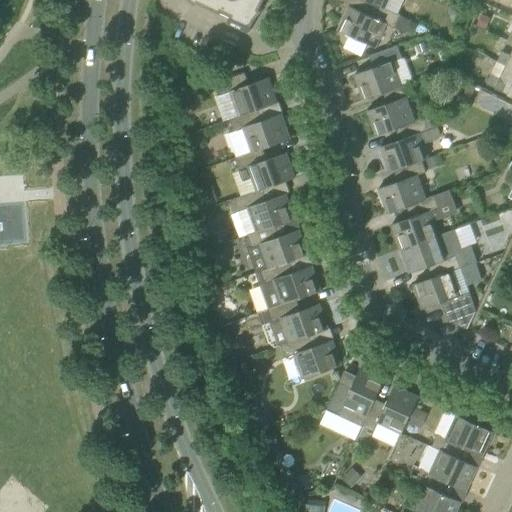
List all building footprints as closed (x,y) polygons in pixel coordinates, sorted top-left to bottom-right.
[(197,0),(233,17),(232,21),(251,30),(264,0),(197,0)] [(365,0),(373,3),(384,8),(385,8),(388,0),(365,0)] [(350,6),(338,30),(375,47),(386,24),(395,28),(395,27),(399,19),(401,16),(385,8),(384,8),(373,3),(373,4),(368,14),(350,6)] [(477,25),(486,29),(491,18),(483,14),(477,25)] [(411,22),(407,31),(415,35),(419,26),(411,22)] [(428,50),(425,42),(416,45),(419,53),(428,50)] [(364,99),(383,92),(402,85),(393,62),(402,59),(398,45),(369,55),(374,68),(355,75),(364,99)] [(506,64),(511,66),(511,52),(511,54),(503,50),(498,60),(506,64)] [(511,66),(506,64),(500,78),(492,74),(487,84),(511,95),(511,66)] [(245,72),(218,82),(222,95),(230,92),(239,115),(239,116),(258,110),(278,103),(269,77),(250,84),(245,72)] [(387,104),(368,111),(377,136),(396,128),(415,121),(406,98),(415,95),(411,82),(402,85),(383,92),(387,104)] [(469,101),(477,86),(467,82),(463,91),(469,101)] [(480,91),(474,105),(505,118),(511,103),(480,91)] [(291,139),(282,114),(262,121),(258,110),(239,116),(239,115),(230,119),(235,132),(228,134),(236,157),(252,151),(252,152),(263,148),(263,149),(291,139)] [(381,147),(390,172),(394,171),(394,170),(422,160),(428,158),(423,144),(440,138),(441,134),(434,114),(415,121),(396,128),(400,140),(381,147)] [(295,178),(286,153),(267,160),(263,149),(263,148),(252,152),(252,151),(236,157),(235,158),(239,171),(233,173),(241,196),(257,191),(262,189),(263,189),(295,178)] [(429,168),(444,163),(441,154),(426,159),(429,168)] [(388,213),(407,206),(426,199),(417,175),(426,172),(422,160),(394,170),(394,171),(398,181),(379,188),(388,213)] [(213,186),(198,192),(204,208),(219,202),(213,186)] [(276,225),(295,218),(286,193),(267,200),(263,189),(262,189),(257,191),(241,196),(234,198),(247,235),(256,231),(257,232),(276,225)] [(411,217),(392,224),(401,249),(439,235),(430,212),(439,208),(435,195),(426,199),(407,206),(411,217)] [(207,220),(195,223),(200,239),(212,235),(207,220)] [(250,243),(252,248),(248,249),(256,272),(270,267),(270,268),(289,262),(308,255),(299,230),(280,237),(276,225),(257,232),(256,231),(247,235),(248,236),(243,238),(246,245),(250,243)] [(401,249),(410,273),(429,266),(433,277),(461,268),(456,255),(447,258),(439,235),(401,249)] [(321,291),(312,266),(293,273),(289,262),(270,268),(270,267),(256,272),(269,308),(283,303),(284,304),(296,299),(296,300),(321,291)] [(433,277),(414,284),(423,309),(442,302),(446,314),(474,304),(461,268),(433,277)] [(222,306),(217,291),(206,295),(211,310),(222,306)] [(274,321),(270,323),(279,346),(281,345),(291,341),(291,342),(309,336),(328,329),(319,304),(300,311),(296,300),(296,299),(284,304),(283,303),(269,308),(274,321)] [(449,321),(456,325),(467,329),(468,329),(472,320),(476,311),(474,304),(446,314),(449,321)] [(274,321),(269,308),(259,312),(263,325),(270,323),(274,321)] [(233,324),(220,328),(224,342),(237,337),(233,324)] [(342,365),(333,340),(313,347),(309,336),(291,342),(291,341),(281,345),(286,358),(295,355),(303,379),(342,365)] [(376,400),(384,381),(360,370),(351,388),(340,383),(321,424),(356,440),(362,426),(366,417),(367,418),(376,400)] [(419,397),(395,386),(386,404),(376,400),(367,418),(366,417),(362,426),(375,432),(379,423),(402,434),(419,397)] [(415,407),(409,423),(422,428),(429,413),(415,407)] [(473,409),(468,420),(493,432),(499,420),(473,409)] [(464,448),(483,456),(493,432),(468,420),(457,415),(447,438),(438,434),(432,447),(441,451),(441,450),(459,458),(464,448)] [(270,418),(251,425),(255,434),(273,427),(270,418)] [(467,491),(478,467),(459,458),(441,450),(441,451),(432,447),(416,481),(424,485),(425,484),(443,493),(448,482),(467,491)] [(353,468),(343,478),(352,487),(362,477),(353,468)] [(301,480),(281,484),(283,499),(303,495),(301,480)] [(456,511),(462,502),(443,493),(425,484),(424,485),(414,508),(405,504),(401,511),(456,511)] [(372,500),(382,505),(387,496),(377,491),(372,500)] [(304,503),(303,511),(304,511),(324,511),(326,501),(309,499),(308,504),(304,503)]
